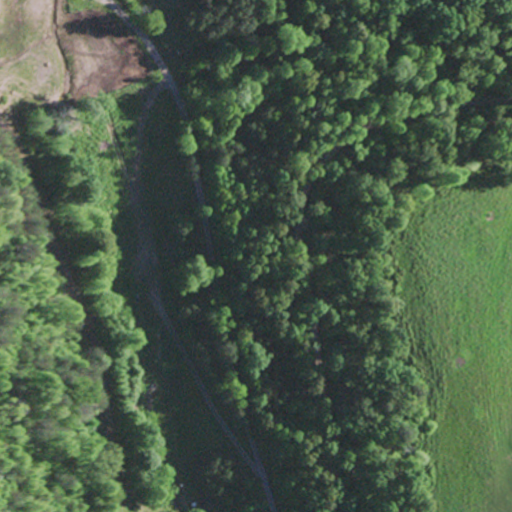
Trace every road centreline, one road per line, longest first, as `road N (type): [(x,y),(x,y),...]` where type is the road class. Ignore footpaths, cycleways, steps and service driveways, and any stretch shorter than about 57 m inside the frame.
road 1 (residential): [(333,511),(328,408),(302,241),(314,181),(344,146),(386,123),(429,109),(511,100)]
road 2 (residential): [(275,511),(228,336),(184,111),(151,49),(107,0)]
